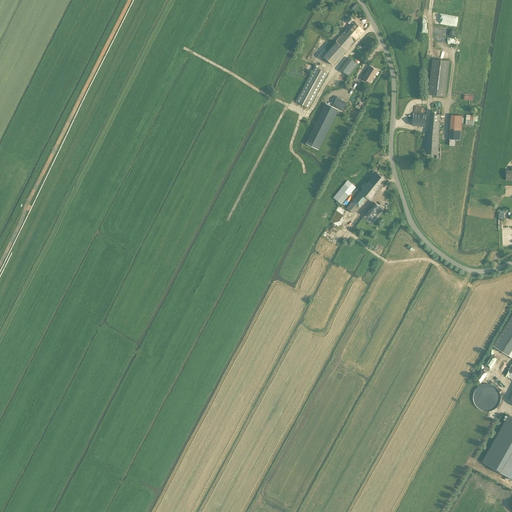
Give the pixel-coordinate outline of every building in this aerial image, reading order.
[(349,28),(359,37),(364,31),(355,22),(353,24),(352,22),(353,20),(350,18),(347,21),(346,22),(348,23),(349,23),(350,24),(351,23),(352,25),(349,28)] [(359,37),(349,28),(348,27),(323,56),(333,65),(346,51),(347,51),(359,37)] [(455,30),(434,28),(433,33),(454,36),(455,30)] [(321,37),(316,45),(322,49),(327,42),(321,37)] [(349,58),(340,70),(349,76),(358,64),(349,58)] [(428,94),(445,96),(449,61),(433,59),(428,94)] [(309,108),(328,73),(315,66),(296,101),(309,108)] [(370,83),(377,70),(370,66),(363,78),(370,83)] [(348,103),(338,97),(333,105),(343,111),(348,103)] [(317,149),(337,109),(326,104),(306,144),(317,149)] [(424,127),(426,114),(414,113),(412,125),(424,127)] [(431,114),(429,133),(433,134),(432,135),(439,136),(440,114),(431,114)] [(461,131),(462,116),(451,115),(450,130),(461,131)] [(427,134),(425,154),(438,155),(439,136),(432,135),(433,134),(429,133),(429,134),(427,134)] [(384,178),(385,177),(382,175),(381,176),(377,172),(376,173),(374,176),(360,192),(347,208),(353,214),(367,197),(371,200),(387,181),(384,178)] [(352,184),(348,180),(334,197),(338,201),(352,184)] [(375,203),(366,214),(370,217),(374,220),(383,209),(379,206),(375,203)] [(511,317),(494,346),(508,355),(511,357),(511,317)] [(483,410),(502,401),(493,381),(473,390),(483,410)] [(511,478),(511,416),(510,415),(483,462),(511,478)]
